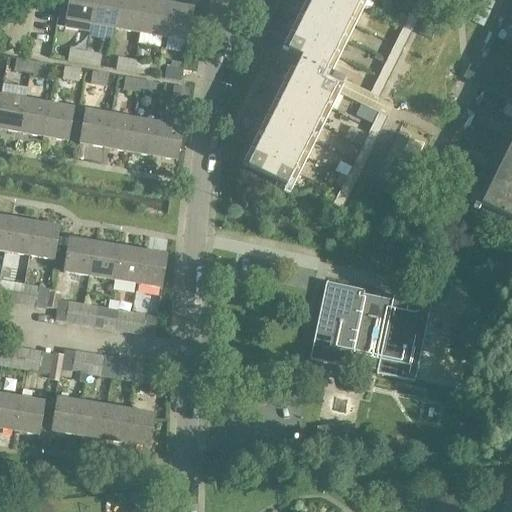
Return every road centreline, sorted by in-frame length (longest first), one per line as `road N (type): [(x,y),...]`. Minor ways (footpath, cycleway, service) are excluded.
road 1 (residential): [(187,358),(212,0)]
road 2 (residential): [(187,358),(0,326)]
road 3 (residential): [(184,511),(187,358)]
